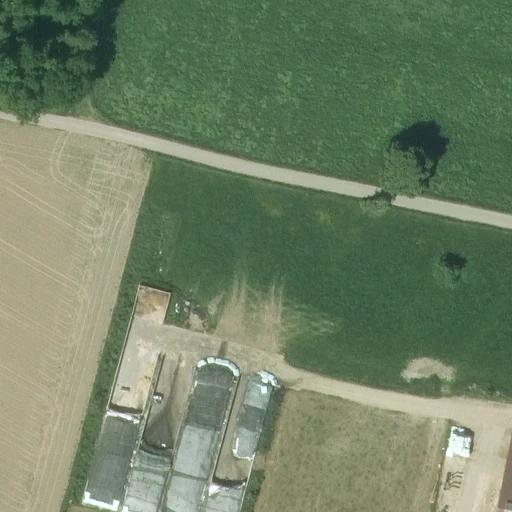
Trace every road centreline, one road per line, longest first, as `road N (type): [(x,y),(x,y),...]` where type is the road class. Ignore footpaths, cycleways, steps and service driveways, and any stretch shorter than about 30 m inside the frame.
road 1 (track): [(511,221),(0,110)]
road 2 (track): [(104,0),(73,85),(71,123)]
